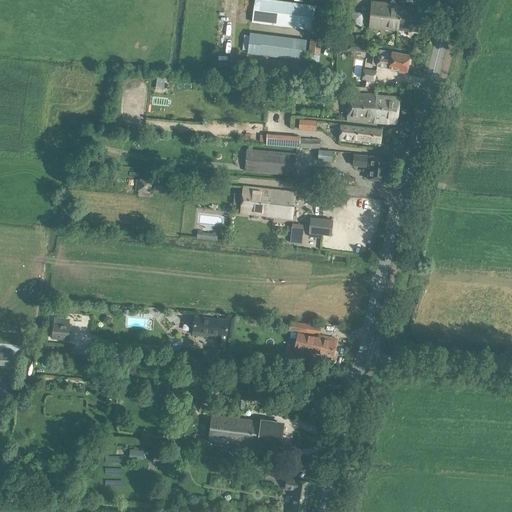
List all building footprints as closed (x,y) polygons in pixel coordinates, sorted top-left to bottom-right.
[(255,0),(252,22),(312,30),(315,6),(270,0),(255,0)] [(398,5),(372,2),(369,28),(418,32),(420,8),(398,6),(398,5)] [(248,53),(305,61),(307,40),(251,33),(248,53)] [(360,45),(348,43),(348,50),(359,52),(360,45)] [(374,54),(373,65),(389,68),(389,69),(398,70),(405,71),(406,72),(407,70),(408,69),(409,66),(408,64),(409,55),(380,50),(379,55),(374,54)] [(368,73),(364,72),(363,79),(374,81),(376,71),(368,70),(368,73)] [(348,122),(397,125),(400,98),(376,96),(349,95),(348,122)] [(298,130),(316,131),(317,121),(299,119),(298,130)] [(340,139),(366,142),(381,144),(382,130),(368,128),(368,129),(342,126),(340,139)] [(267,144),(300,147),(301,139),(301,138),(268,135),(267,144)] [(245,171),(255,172),(294,175),(296,154),(247,149),(245,171)] [(389,159),(354,155),(353,166),(369,168),(368,180),(386,182),(389,159)] [(336,170),(314,168),(313,179),(335,181),(336,170)] [(234,193),(233,205),(241,206),(240,212),(292,218),(295,193),(243,186),(243,194),(234,193)] [(309,233),(330,235),(331,221),(311,219),(309,233)] [(291,243),(302,244),(304,226),(293,224),(293,227),(291,243)] [(195,318),(193,332),(217,335),(216,338),(224,339),(225,335),(226,335),(228,319),(219,318),(219,321),(195,318)] [(290,321),(289,331),(305,334),(307,324),(290,321)] [(53,324),(52,339),(68,340),(69,325),(53,324)] [(297,340),(294,353),(304,355),(305,351),(331,357),(330,360),(331,361),(335,342),(321,338),(302,334),(301,341),(297,340)] [(12,355),(0,353),(0,364),(10,366),(12,355)] [(297,364),(297,363),(297,359),(294,359),(295,357),(286,356),(285,360),(285,363),(285,364),(293,365),(293,363),(297,364)] [(181,379),(211,381),(212,371),(182,368),(181,379)] [(10,372),(8,383),(15,384),(17,373),(10,372)] [(0,375),(0,391),(6,392),(6,390),(15,391),(15,384),(8,383),(0,383),(1,376),(0,375)] [(212,416),(209,440),(259,447),(261,422),(212,416)] [(262,420),(261,422),(259,447),(279,450),(283,425),(264,422),(264,420),(262,420)] [(129,456),(143,458),(144,451),(130,449),(129,456)] [(165,464),(165,457),(154,455),(153,463),(165,464)] [(310,511),(306,511),(310,482),(288,478),(286,488),(295,489),(293,503),(290,503),(289,508),(287,511),(310,511)]
